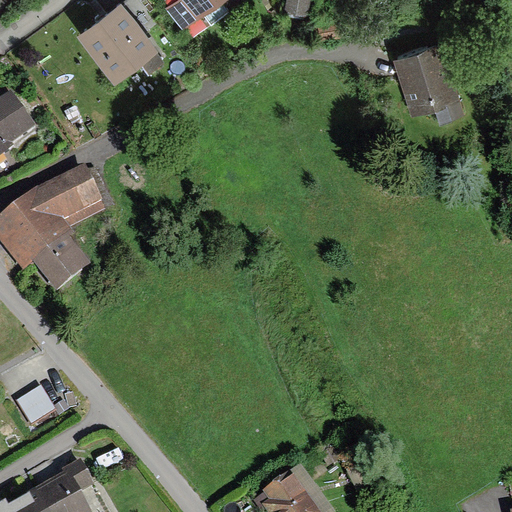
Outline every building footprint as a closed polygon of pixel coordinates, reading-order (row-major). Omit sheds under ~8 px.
[(158,22),(141,0),(111,0),(74,28),(115,84),(144,63),(150,72),(165,61),(159,53),(163,50),(148,30),(158,22)] [(169,0),(166,2),(185,27),(204,13),(221,0),(169,0)] [(230,8),(224,0),(221,0),(204,13),(212,22),(230,8)] [(311,0),(286,0),(285,9),(309,14),(311,0)] [(346,34),(343,15),(316,19),(319,38),(346,34)] [(443,39),(394,54),(412,112),(436,105),(440,119),(465,111),(443,39)] [(13,140),(37,123),(12,89),(0,97),(0,153),(15,143),(13,140)] [(34,265),(57,294),(92,267),(70,240),(76,235),(71,229),(106,212),(86,166),(39,190),(0,220),(0,242),(24,273),(34,265)] [(18,402),(32,425),(57,410),(42,387),(18,402)] [(341,459),(333,448),(321,455),(330,467),(341,459)] [(301,467),(313,483),(329,472),(317,456),(301,467)] [(36,490),(48,511),(89,511),(80,494),(95,485),(81,461),(63,471),(65,474),(36,490)] [(285,479),(300,468),(296,463),(280,472),(285,479)] [(373,486),(364,464),(346,471),(356,494),(373,486)] [(333,511),(313,483),(301,467),(300,468),(285,479),(253,502),(260,511),(333,511)] [(48,511),(36,490),(6,507),(5,503),(0,505),(0,511),(48,511)]
